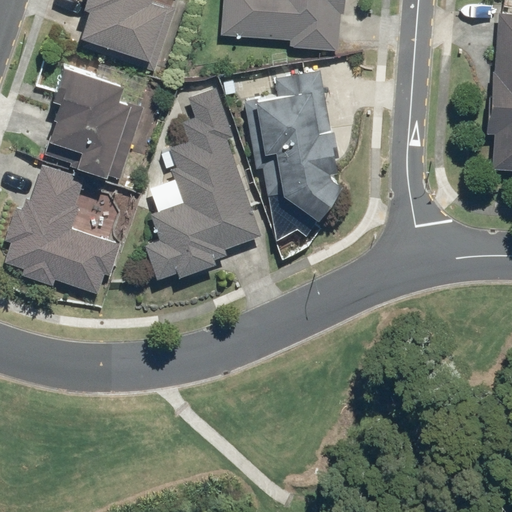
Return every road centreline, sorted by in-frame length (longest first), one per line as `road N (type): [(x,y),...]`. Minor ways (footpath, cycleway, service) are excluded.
road 1 (residential): [(0,344),(52,363),(162,366),(222,350),(421,259)]
road 2 (residential): [(421,259),(405,155),(420,0)]
